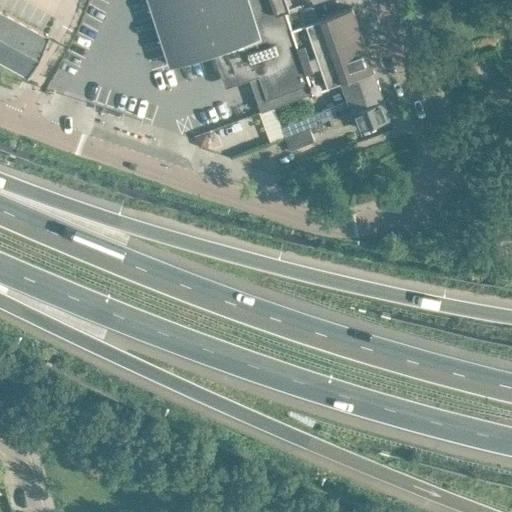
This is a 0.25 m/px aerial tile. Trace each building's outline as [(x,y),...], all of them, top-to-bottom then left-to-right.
[(0,0),(0,60),(25,74),(46,35),(0,10),(0,0)] [(373,70),(357,22),(352,7),(345,10),(347,17),(340,20),(337,12),(308,22),(301,4),(289,8),(285,0),(149,0),(170,65),(215,50),(226,46),(236,73),(250,69),(256,85),(265,110),(303,96),(342,81),(373,70)] [(347,17),(345,10),(337,12),(340,20),(347,17)] [(384,99),(373,70),(342,81),(346,92),(349,100),(280,126),(285,138),(310,127),(330,119),(384,99)] [(389,117),(384,99),(330,119),(333,129),(356,120),(359,128),(389,117)] [(314,141),(314,140),(310,127),(285,138),(289,150),(314,141)]
